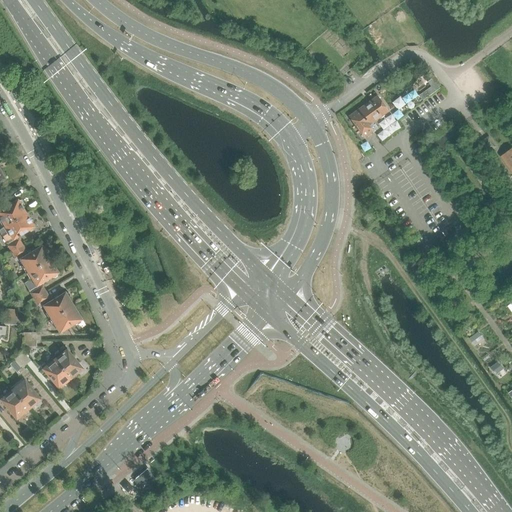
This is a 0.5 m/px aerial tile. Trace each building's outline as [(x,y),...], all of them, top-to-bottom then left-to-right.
[(386,113),(388,111),(377,96),(348,116),(364,138),(377,128),(374,124),(374,125),(373,123),(386,113)] [(479,143),(487,154),(497,147),(489,136),(479,143)] [(511,149),(502,157),(511,170),(511,149)] [(26,213),(21,205),(23,203),(21,200),(19,201),(18,199),(9,205),(7,202),(4,204),(5,207),(0,210),(0,217),(5,226),(26,213)] [(17,237),(28,230),(30,232),(33,230),(33,228),(34,227),(26,213),(5,226),(9,232),(2,236),(7,244),(8,243),(9,246),(8,246),(12,252),(23,245),(19,239),(18,240),(17,237)] [(50,259),(45,251),(47,249),(45,246),(43,247),(42,245),(27,254),(26,252),(23,245),(12,252),(16,258),(18,261),(20,260),(28,272),(50,259)] [(40,284),(52,276),(55,278),(57,276),(57,274),(58,273),(50,259),(28,272),(32,280),(25,284),(31,293),(30,294),(34,299),(46,292),(42,286),(40,284)] [(18,278),(15,272),(10,275),(13,281),(18,278)] [(73,306),(69,298),(70,296),(68,293),(66,293),(65,292),(51,301),(49,299),(50,298),(46,292),(34,299),(38,306),(39,306),(40,308),(44,306),(51,319),(73,306)] [(82,319),(73,306),(51,319),(60,333),(76,323),(78,325),(81,323),(80,320),(82,319)] [(5,309),(4,318),(17,319),(20,319),(19,312),(19,310),(5,309)] [(476,346),(484,339),(479,331),(470,338),(476,346)] [(83,368),(67,348),(66,349),(63,345),(59,349),(58,348),(51,354),(54,358),(71,379),(77,375),(76,374),(83,368)] [(30,361),(23,352),(18,356),(26,365),(30,361)] [(26,365),(18,356),(15,359),(16,359),(11,363),(18,371),(26,365)] [(71,379),(54,358),(46,365),(43,362),(40,365),(43,368),(42,369),(58,389),(66,383),(71,379)] [(504,369),(498,362),(491,367),(497,374),(504,369)] [(41,399),(25,379),(24,380),(21,376),(17,379),(20,383),(12,389),(29,410),(34,405),(41,399)] [(29,410),(12,389),(4,396),(1,392),(0,393),(0,398),(0,399),(16,420),(23,414),(24,414),(29,410)] [(145,471),(143,472),(135,479),(138,482),(137,484),(141,489),(150,481),(152,480),(154,478),(147,469),(145,471)]
